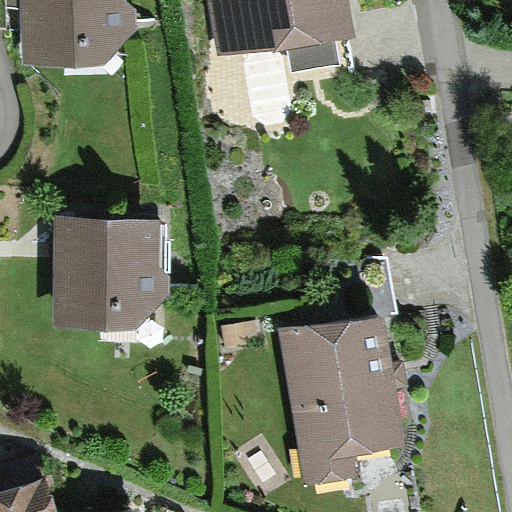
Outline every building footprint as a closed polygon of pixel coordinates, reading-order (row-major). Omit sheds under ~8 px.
[(102,0),(14,0),(16,41),(104,38),(102,0)] [(205,0),(214,37),(345,11),(342,0),(205,0)] [(164,220),(56,219),(54,329),(138,330),(163,303),(164,220)] [(376,300),(271,320),(297,455),(402,435),(376,300)] [(53,511),(42,475),(0,487),(0,511),(126,511),(126,510),(119,511),(53,511)]
